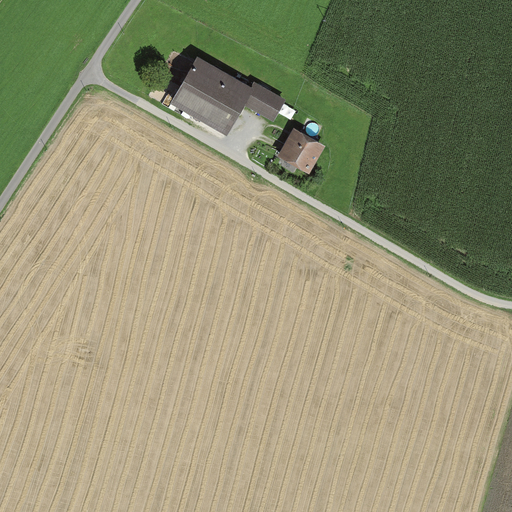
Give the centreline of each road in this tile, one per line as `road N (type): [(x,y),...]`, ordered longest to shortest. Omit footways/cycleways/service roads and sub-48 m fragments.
road 1 (track): [(511,305),(479,297),(90,73)]
road 2 (residential): [(138,0),(0,210)]
